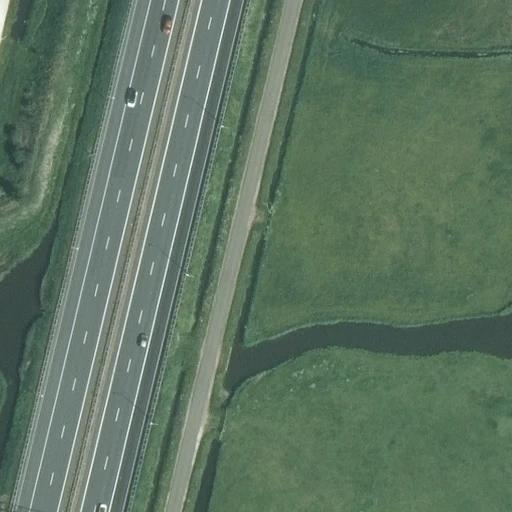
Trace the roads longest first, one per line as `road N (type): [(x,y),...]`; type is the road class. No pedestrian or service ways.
road 1 (motorway): [(99,511),(220,0)]
road 2 (motorway): [(154,0),(33,511)]
road 3 (unclassified): [(174,511),(293,0)]
